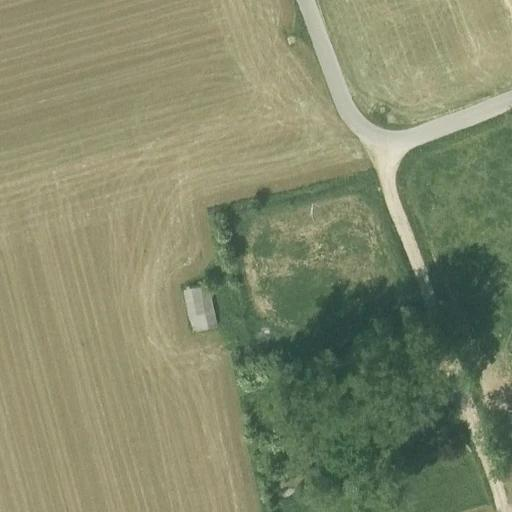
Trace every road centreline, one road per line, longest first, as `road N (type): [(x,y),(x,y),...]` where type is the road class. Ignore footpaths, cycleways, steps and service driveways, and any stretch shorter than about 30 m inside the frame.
road 1 (track): [(389,139),(388,184),(506,511)]
road 2 (unclassified): [(511,91),(389,139),(375,133),(349,106),(309,0)]
